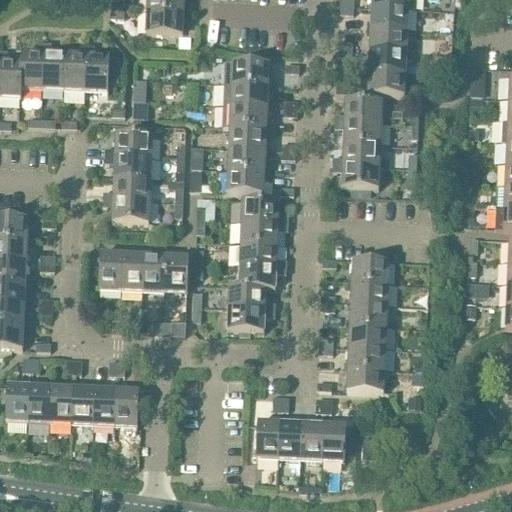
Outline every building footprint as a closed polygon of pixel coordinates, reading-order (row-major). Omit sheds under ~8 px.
[(183,19),(183,0),(146,0),(146,17),(183,19)] [(371,0),(371,13),(408,15),(416,15),(416,0),(371,0)] [(339,12),(354,13),(354,4),(340,4),(339,12)] [(109,15),(124,16),(124,9),(110,8),(109,15)] [(354,13),(339,12),(339,20),(353,20),(354,13)] [(371,13),(370,35),(407,36),(408,15),(371,13)] [(124,16),(109,15),(109,24),(123,24),(124,16)] [(183,19),(146,17),(145,40),(182,42),(183,19)] [(370,35),(369,56),(406,58),(407,36),(370,35)] [(337,55),(352,56),(352,48),(338,47),(337,55)] [(21,58),(19,104),(20,104),(21,94),(41,95),(43,48),(36,48),(36,58),(21,58)] [(41,95),(63,96),(64,60),(50,59),(50,48),(43,48),(41,95)] [(63,96),(84,97),(86,50),(79,49),(79,60),(64,60),(63,96)] [(86,50),(84,97),(107,98),(108,87),(118,87),(119,62),(109,61),(93,61),(94,50),(86,50)] [(352,56),(337,55),(337,63),(351,63),(352,56)] [(0,57),(0,102),(19,104),(21,58),(20,58),(20,67),(7,66),(7,56),(0,56),(0,57)] [(215,56),(215,59),(215,67),(224,67),(224,57),(215,56)] [(369,56),(368,78),(405,80),(406,58),(369,56)] [(225,67),(224,90),(272,92),(273,85),(268,85),(269,69),(232,67),(232,68),(225,67)] [(285,78),(299,79),(299,70),(285,70),(285,78)] [(471,73),(469,101),(484,102),(486,73),(471,73)] [(367,101),(404,102),(405,80),(368,78),(367,101)] [(224,90),(223,111),(230,111),(230,112),(267,113),(268,98),(272,99),(272,92),(224,90)] [(350,92),(336,91),(336,99),(350,100),(350,92)] [(483,104),(470,104),(470,117),(483,117),(483,104)] [(297,107),(283,106),(283,114),(297,115),(297,107)] [(382,107),(368,107),(345,106),(344,121),(334,120),(333,128),(381,130),(382,107)] [(223,111),(222,132),(229,133),(270,135),(271,128),(266,128),(267,113),(230,112),(230,111),(223,111)] [(111,122),(125,122),(126,113),(111,113),(111,122)] [(420,114),(410,113),(410,131),(419,132),(420,114)] [(297,123),(297,115),(283,114),(282,122),(297,123)] [(27,123),(27,131),(40,132),(40,124),(27,123)] [(55,133),(55,124),(40,124),(40,132),(55,133)] [(0,134),(11,134),(11,126),(0,125),(0,134)] [(62,133),(77,134),(77,125),(62,125),(62,133)] [(502,126),(501,148),(507,148),(511,148),(511,126),(508,126),(502,126)] [(380,152),(381,130),(333,128),(333,135),(344,136),(343,150),(380,152)] [(409,144),(419,144),(419,132),(410,131),(409,144)] [(229,133),(228,155),(265,156),(266,142),(270,142),(270,135),(229,133)] [(104,162),(151,164),(152,141),(116,140),(115,155),(104,155),(104,162)] [(295,150),(281,149),(281,157),(295,158),(295,150)] [(379,173),(380,152),(343,150),(343,164),(332,164),(332,171),(379,173)] [(186,151),(177,151),(176,166),(185,166),(186,151)] [(191,152),(190,174),(203,175),(203,153),(191,152)] [(228,155),(227,176),(268,178),(268,171),(264,171),(265,156),(228,155)] [(295,165),(295,161),(295,158),(281,157),(280,165),(295,165)] [(477,158),(466,158),(466,168),(477,168),(477,158)] [(417,159),(408,159),(408,174),(417,174),(417,159)] [(150,186),(151,164),(104,162),(103,169),(114,170),(113,184),(150,186)] [(176,166),(175,186),(175,187),(184,187),(185,166),(176,166)] [(379,173),(332,171),(332,178),(342,178),(341,194),(378,195),(379,173)] [(477,172),(467,172),(467,185),(477,185),(477,172)] [(407,187),(416,187),(417,174),(408,174),(407,187)] [(190,175),(189,196),(201,197),(202,176),(190,175)] [(227,176),(226,198),(263,200),(264,185),(268,185),(268,178),(227,176)] [(149,208),(150,186),(113,184),(113,199),(102,198),(101,206),(149,208)] [(169,193),(175,193),(175,209),(183,209),(184,187),(175,187),(175,186),(170,186),(169,193)] [(497,191),(496,213),(504,213),(511,213),(511,191),(505,191),(497,191)] [(279,193),(279,201),(293,202),(293,193),(279,193)] [(148,230),(149,208),(101,206),(101,212),(112,213),(111,229),(148,230)] [(241,228),(287,230),(288,223),(278,223),(278,207),(242,206),(241,228)] [(174,222),(183,222),(183,209),(175,209),(174,222)] [(206,211),(197,211),(196,226),(205,227),(206,211)] [(503,235),(511,235),(511,213),(504,213),(496,213),(495,234),(503,235)] [(465,217),(465,229),(473,229),(473,217),(465,217)] [(0,245),(27,246),(28,223),(0,222),(0,245)] [(55,233),(56,224),(41,224),(41,232),(55,233)] [(196,239),(204,239),(205,227),(196,226),(196,239)] [(241,228),(240,250),(277,252),(277,237),(287,238),(287,230),(241,228)] [(478,258),(478,244),(470,243),(469,258),(478,258)] [(0,266),(26,268),(27,246),(0,245),(0,266)] [(240,250),(239,271),(286,273),(286,266),(276,266),(277,252),(240,250)] [(204,255),(195,254),(195,269),(203,270),(204,255)] [(98,296),(121,297),(122,260),(99,259),(98,296)] [(121,297),(142,298),(144,261),(122,260),(121,297)] [(54,261),(40,261),(39,268),(54,269),(54,261)] [(142,298),(164,299),(166,262),(144,261),(142,298)] [(186,300),(188,263),(166,262),(164,299),(186,300)] [(337,265),(322,265),(322,273),(336,274),(337,265)] [(0,288),(25,290),(26,268),(0,266),(0,288)] [(351,288),(388,290),(389,268),(352,266),(351,288)] [(477,267),(469,267),(468,280),(476,280),(477,267)] [(39,276),(53,277),(54,269),(39,268),(39,276)] [(194,283),(202,283),(203,270),(195,269),(194,283)] [(229,293),(275,295),(275,280),(286,281),(286,273),(239,271),(238,292),(229,292),(229,293)] [(0,310),(24,311),(25,290),(0,288),(0,310)] [(351,288),(350,310),(387,312),(388,290),(351,288)] [(476,288),(468,288),(467,301),(475,302),(476,288)] [(229,293),(228,314),(275,316),(275,309),(265,308),(265,295),(275,296),(275,295),(229,293)] [(202,298),(193,298),(193,313),(201,313),(202,298)] [(321,301),(320,309),(335,310),(335,302),(321,301)] [(52,304),(38,304),(38,312),(52,312),(52,304)] [(334,318),(335,310),(320,309),(320,317),(334,318)] [(476,309),(467,309),(466,323),(475,323),(476,309)] [(24,311),(0,310),(0,331),(23,333),(24,311)] [(350,310),(350,332),(386,334),(387,312),(350,310)] [(37,320),(52,320),(52,312),(38,312),(37,320)] [(192,326),(201,326),(201,313),(193,313),(192,326)] [(275,316),(228,314),(227,337),(263,338),(264,323),(274,323),(275,316)] [(112,324),(112,338),(119,338),(120,324),(112,324)] [(155,326),(155,341),(162,341),(163,326),(155,326)] [(170,341),(171,327),(163,326),(162,341),(170,341)] [(0,354),(22,355),(23,333),(0,331),(0,354)] [(350,332),(349,354),(385,355),(386,334),(350,332)] [(333,345),(319,345),(319,352),(333,353),(333,345)] [(50,356),(50,348),(36,348),(36,356),(50,356)] [(318,360),(332,361),(333,353),(319,352),(318,360)] [(349,354),(348,375),(384,377),(385,355),(349,354)] [(30,378),(30,364),(22,363),(22,377),(30,378)] [(30,364),(30,378),(38,378),(38,364),(30,364)] [(73,380),(74,365),(66,365),(65,379),(73,380)] [(117,382),(118,367),(109,367),(108,381),(117,382)] [(118,367),(117,382),(125,382),(125,368),(118,367)] [(423,367),(415,367),(415,376),(423,376),(423,367)] [(347,397),(383,399),(384,377),(348,375),(347,397)] [(424,378),(412,377),(412,384),(413,385),(417,389),(423,390),(424,378)] [(317,388),(317,396),(331,397),(331,389),(317,388)] [(28,428),(29,401),(29,391),(7,390),(5,427),(28,428)] [(28,428),(50,429),(51,392),(29,391),(29,401),(28,428)] [(50,429),(72,430),(73,393),(51,392),(50,429)] [(72,430),(93,431),(94,394),(73,393),(72,430)] [(93,431),(115,432),(116,395),(94,394),(93,431)] [(115,432),(137,433),(139,396),(116,395),(115,432)] [(280,416),(281,402),(273,401),(272,416),(280,416)] [(281,402),(280,416),(288,417),(289,402),(281,402)] [(316,403),(316,418),(324,418),(324,403),(316,403)] [(324,403),(324,418),(332,418),(332,404),(324,403)] [(280,428),(263,427),(257,427),(256,464),(278,465),(280,428)] [(278,465),(300,465),(301,429),(280,428),(278,465)] [(300,465),(321,466),(323,430),(301,429),(300,465)] [(323,430),(321,466),(343,467),(345,430),(323,430)] [(362,444),(362,462),(362,464),(382,465),(383,445),(362,444)]
